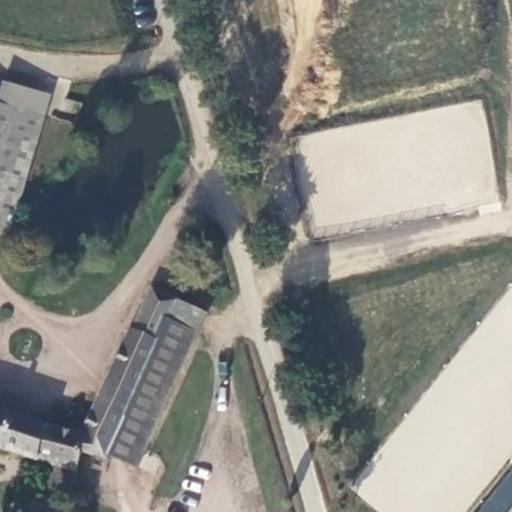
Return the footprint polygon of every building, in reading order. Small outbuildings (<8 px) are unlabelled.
[(47,113),(0,99),(0,229),(0,230),(9,202),(13,197),(23,197),(47,113)] [(437,199),(485,201),(490,118),(442,116),(437,199)] [(310,158),(316,223),(370,218),(362,139),(331,141),(333,155),(310,158)] [(0,449),(38,464),(42,461),(63,469),(57,486),(71,491),(85,452),(105,457),(107,454),(115,436),(166,321),(176,297),(152,287),(85,437),(53,427),(52,428),(0,410),(0,449)] [(194,333),(166,321),(115,436),(144,445),(194,333)] [(136,464),(144,445),(115,436),(107,454),(136,464)] [(511,511),(511,476),(482,511),(511,511)]
